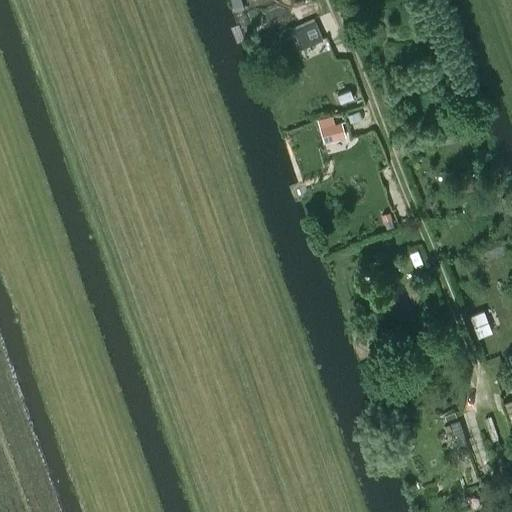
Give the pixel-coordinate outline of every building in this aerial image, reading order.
[(230,0),(234,12),(244,9),(240,0),(230,0)] [(300,48),(322,39),(315,22),(293,31),(300,48)] [(332,116),(316,120),(322,144),(338,140),(345,138),(341,122),(334,124),(332,116)] [(483,311),(469,316),(477,338),(491,332),(483,311)] [(511,428),(511,391),(501,395),(511,428)]
